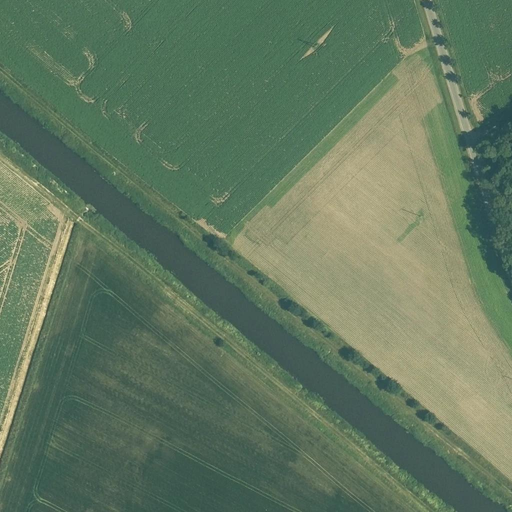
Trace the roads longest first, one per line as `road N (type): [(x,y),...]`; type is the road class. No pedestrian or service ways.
road 1 (track): [(433,511),(0,152)]
road 2 (unclassified): [(424,0),(511,280)]
